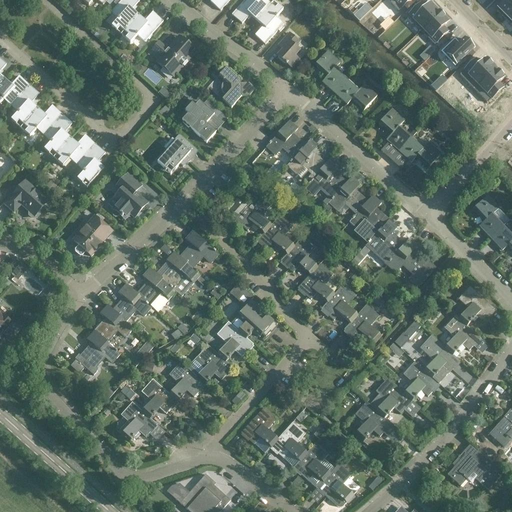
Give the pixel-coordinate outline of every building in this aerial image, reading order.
[(117,6),(111,13),(119,19),(112,27),(121,35),(138,16),(132,10),(140,1),(138,0),(116,0),(114,3),(117,6)] [(212,0),(210,2),(221,12),(230,0),(212,0)] [(250,16),(257,21),(274,2),(271,0),(258,0),(258,1),(256,0),(245,0),(232,15),(242,25),(250,16)] [(386,0),(398,12),(410,0),(386,0)] [(511,0),(506,0),(496,11),(505,20),(511,12),(511,0)] [(263,27),(255,36),(265,45),(278,31),(280,33),(284,28),(282,27),(284,25),(276,18),(283,10),(274,2),(257,21),(263,27)] [(419,6),(407,18),(421,32),(439,14),(439,13),(438,12),(439,11),(432,5),(431,6),(430,4),(423,11),(419,6)] [(145,22),(138,16),(121,35),(130,44),(137,36),(145,43),(163,22),(153,13),(145,22)] [(439,14),(421,32),(434,46),(446,35),(441,30),(448,23),(444,19),(439,14)] [(295,57),(300,51),(295,47),(299,43),(290,34),(281,44),(285,48),(277,56),(286,64),(285,64),(286,65),(287,65),(291,69),(299,60),(295,57)] [(159,43),(149,53),(158,60),(155,63),(173,79),(183,68),(184,68),(188,64),(187,63),(197,52),(180,37),(168,51),(159,43)] [(453,42),(441,53),(455,67),(474,49),(473,48),(474,48),(469,43),(468,44),(464,40),(457,46),(453,42)] [(430,48),(426,52),(430,56),(434,52),(430,48)] [(322,84),(334,95),(347,81),(335,71),(341,64),(328,52),(316,67),(328,78),(322,84)] [(474,62),(464,72),(478,86),(495,70),(492,67),(492,66),(487,61),(486,61),(485,60),(479,67),(474,62)] [(144,74),(157,84),(162,78),(149,68),(144,74)] [(249,97),(255,90),(248,84),(241,84),(241,81),(226,68),(219,76),(223,79),(224,83),(222,85),(222,87),(222,89),(222,91),(223,93),(224,95),(224,98),(222,101),(232,109),(242,98),(249,97)] [(495,70),(478,86),(492,100),(501,90),(497,86),(504,79),(503,78),(498,72),(498,73),(495,70)] [(11,86),(5,80),(0,85),(0,104),(4,100),(11,107),(29,86),(19,77),(11,86)] [(442,77),(438,81),(442,86),(447,81),(442,77)] [(359,92),(347,81),(334,95),(347,106),(353,100),(365,111),(377,97),(365,85),(359,92)] [(29,86),(11,107),(18,113),(11,121),(21,129),(38,110),(31,104),(39,95),(29,86)] [(164,89),(160,92),(168,99),(171,96),(164,89)] [(189,114),(182,122),(184,123),(183,125),(188,130),(190,128),(207,144),(216,133),(213,131),(221,122),(199,102),(195,107),(192,104),(185,111),(189,114)] [(215,106),(212,110),(217,115),(221,111),(215,106)] [(44,115),(38,110),(21,129),(30,137),(37,130),(44,136),(62,116),(52,107),(44,115)] [(386,141),(399,152),(417,133),(415,131),(409,137),(399,128),(405,122),(392,110),(380,124),(392,135),(386,141)] [(62,116),(44,136),(51,143),(44,150),(54,159),(71,139),(64,133),(72,125),(62,116)] [(298,129),(290,122),(271,143),(270,142),(268,145),(269,145),(266,149),(274,156),(281,149),(293,160),(294,160),(306,147),(305,146),(293,135),(298,129)] [(423,150),(412,139),(417,133),(399,152),(411,164),(417,157),(429,168),(442,155),(429,144),(423,150)] [(196,156),(198,152),(179,135),(165,151),(167,153),(157,163),(171,175),(179,167),(182,169),(183,170),(186,167),(190,162),(193,159),(196,156)] [(77,145),(71,139),(54,159),(63,167),(70,159),(77,166),(95,145),(85,136),(77,145)] [(290,164),(287,167),(295,175),(302,167),(307,172),(301,180),(308,186),(331,160),(331,159),(326,165),(314,154),(319,148),(311,141),(310,141),(305,146),(306,147),(294,160),(293,160),(292,162),(291,161),(289,163),(290,164)] [(95,145),(77,166),(84,172),(77,180),(87,188),(104,169),(98,163),(106,154),(95,145)] [(339,167),(331,160),(308,186),(315,193),(322,185),(335,197),(347,184),(334,172),(339,167)] [(115,200),(106,210),(114,217),(126,228),(135,218),(147,204),(135,193),(141,187),(128,175),(117,188),(122,192),(115,200)] [(352,178),(347,184),(335,197),(333,199),(331,201),(328,205),(329,205),(324,210),(329,214),(333,209),(337,212),(344,204),(356,216),(368,203),(368,202),(355,191),(360,186),(352,178)] [(39,212),(47,202),(26,183),(13,197),(12,196),(10,196),(3,203),(14,213),(21,205),(30,212),(30,216),(33,218),(36,218),(39,216),(39,212)] [(253,226),(264,235),(271,227),(260,218),(269,207),(257,196),(235,221),(247,232),(253,226)] [(352,220),(349,223),(353,227),(358,231),(364,223),(377,234),(377,235),(389,221),(376,210),(381,204),(373,197),(368,202),(368,203),(356,216),(354,218),(353,217),(352,219),(352,220)] [(479,227),(490,240),(509,222),(499,210),(487,197),(474,210),(485,221),(479,227)] [(79,235),(74,241),(79,246),(75,252),(81,258),(86,252),(91,257),(113,233),(87,210),(79,219),(85,224),(76,232),(79,235)] [(280,217),(271,227),(264,235),(258,242),(270,253),(276,246),(287,255),(287,256),(294,248),(294,247),(283,238),(292,228),(280,217)] [(377,235),(377,234),(370,241),(368,243),(368,244),(365,247),(373,255),(380,247),(393,259),(405,245),(392,234),(397,228),(389,221),(377,235)] [(509,222),(490,240),(502,252),(508,246),(511,250),(511,223),(510,221),(509,222)] [(191,246),(180,258),(179,259),(193,271),(193,270),(204,258),(212,264),(219,256),(216,253),(214,250),(213,251),(193,232),(185,241),(191,246)] [(303,237),(294,247),(294,248),(287,256),(287,255),(281,262),(293,274),(299,267),(310,276),(317,269),(317,268),(306,259),(316,249),(303,237)] [(410,240),(405,245),(393,259),(391,261),(390,260),(388,262),(389,263),(386,266),(394,273),(401,266),(414,278),(426,264),(413,252),(418,247),(410,240)] [(180,258),(174,254),(167,262),(172,267),(161,279),(161,280),(174,292),(174,291),(186,278),(193,285),(197,281),(203,286),(206,283),(200,278),(200,277),(197,274),(198,274),(195,271),(195,272),(193,270),(193,271),(179,259),(180,258)] [(18,282),(28,270),(15,258),(4,269),(18,282)] [(359,261),(355,258),(349,264),(353,268),(359,261)] [(310,276),(298,290),(310,301),(317,294),(327,304),(335,296),(334,295),(324,286),(333,276),(320,265),(317,268),(317,269),(310,276)] [(150,270),(143,278),(148,283),(137,295),(136,296),(150,308),(150,307),(162,295),(169,301),(176,293),(174,291),(174,292),(161,280),(161,279),(150,270)] [(137,295),(126,285),(118,294),(124,299),(113,311),(112,312),(126,324),(126,323),(137,310),(145,317),(152,309),(150,307),(150,308),(136,296),(137,295)] [(343,285),(334,295),(335,296),(327,304),(321,310),(334,322),(340,315),(350,324),(358,316),(357,316),(347,307),(356,297),(343,285)] [(468,309),(459,320),(467,327),(476,317),(483,323),(495,310),(469,288),(458,300),(468,309)] [(248,322),(239,332),(238,333),(246,340),(247,339),(256,329),(266,338),(277,325),(249,300),(238,313),(248,322)] [(112,312),(113,311),(107,306),(100,315),(105,319),(94,332),(107,344),(108,344),(119,332),(126,338),(134,330),(130,327),(131,326),(129,324),(128,325),(126,323),(126,324),(112,312)] [(366,306),(357,316),(358,316),(350,324),(344,331),(357,343),(363,336),(374,345),(381,337),(370,328),(379,317),(366,306)] [(0,337),(2,335),(8,340),(9,341),(12,341),(14,340),(15,337),(14,335),(14,334),(16,331),(11,326),(12,325),(4,317),(4,318),(0,314),(0,337)] [(456,317),(455,317),(444,330),(454,339),(445,349),(453,357),(453,356),(463,346),(469,352),(481,339),(467,327),(459,320),(456,317)] [(415,321),(395,341),(401,348),(422,327),(415,321)] [(183,323),(175,332),(180,337),(188,329),(183,323)] [(229,323),(228,324),(217,336),(227,345),(218,356),(225,363),(226,362),(235,352),(242,358),(254,345),(247,339),(246,340),(238,333),(239,332),(229,323)] [(107,344),(94,332),(87,340),(92,345),(81,358),(94,370),(106,357),(114,364),(121,356),(117,352),(115,350),(108,344),(107,344)] [(195,334),(187,343),(193,349),(201,340),(195,334)] [(460,362),(453,356),(453,357),(445,349),(431,336),(419,349),(434,362),(424,372),(424,373),(432,380),(433,380),(442,369),(449,375),(460,362)] [(411,365),(414,362),(396,342),(390,347),(407,366),(410,363),(411,365)] [(130,362),(137,367),(153,349),(146,344),(130,362)] [(208,347),(197,359),(207,368),(198,379),(197,379),(205,386),(214,375),(221,381),(233,368),(226,362),(225,363),(218,356),(208,347)] [(414,363),(414,364),(403,376),(413,385),(404,395),(403,396),(412,403),(421,392),(428,398),(439,386),(433,380),(432,380),(424,373),(424,372),(414,363)] [(455,371),(464,378),(470,371),(461,363),(455,371)] [(179,385),(170,396),(178,403),(187,392),(194,398),(205,386),(197,379),(198,379),(181,364),(169,377),(179,385)] [(386,402),(376,412),(376,413),(384,420),(394,409),(401,415),(412,403),(403,396),(404,395),(387,380),(376,393),(386,402)] [(153,381),(142,393),(151,402),(142,413),(150,420),(160,409),(166,415),(178,403),(170,396),(153,381)] [(131,399),(135,394),(126,388),(123,393),(131,399)] [(366,403),(366,404),(355,416),(365,425),(355,436),(363,443),(373,432),(380,439),(391,426),(384,420),(376,413),(376,412),(366,403)] [(142,413),(132,404),(121,417),(130,425),(121,436),(129,443),(139,433),(146,439),(157,426),(150,420),(142,413)] [(260,439),(271,449),(278,441),(278,440),(267,431),(276,421),(263,410),(241,435),(254,446),(260,439)] [(511,414),(509,417),(508,416),(490,435),(504,448),(511,439),(510,438),(511,435),(511,414)] [(293,424),(278,440),(278,441),(271,449),(283,460),(289,453),(299,462),(300,463),(307,455),(307,454),(297,445),(305,435),(293,424)] [(329,456),(316,444),(307,454),(307,455),(300,463),(299,462),(294,469),(306,480),(312,474),(322,483),(323,483),(330,475),(320,466),(329,456)] [(488,491),(503,474),(478,451),(472,458),(467,453),(447,475),(460,487),(473,473),(481,480),(478,482),(488,491)] [(352,476),(339,465),(330,475),(323,483),(322,483),(316,490),(329,501),(335,495),(346,504),(354,496),(343,486),(352,476)] [(171,487),(167,492),(187,511),(188,511),(221,511),(230,501),(211,484),(213,482),(205,475),(189,493),(180,485),(171,487)]
